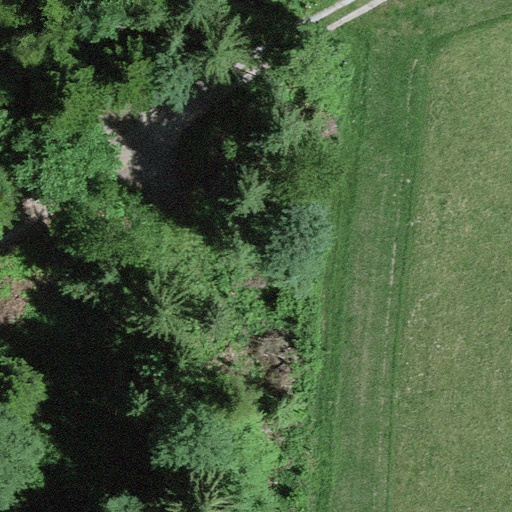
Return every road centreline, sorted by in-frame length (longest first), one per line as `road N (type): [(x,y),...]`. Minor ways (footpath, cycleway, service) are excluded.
road 1 (track): [(0,240),(372,0)]
road 2 (track): [(69,196),(110,0)]
